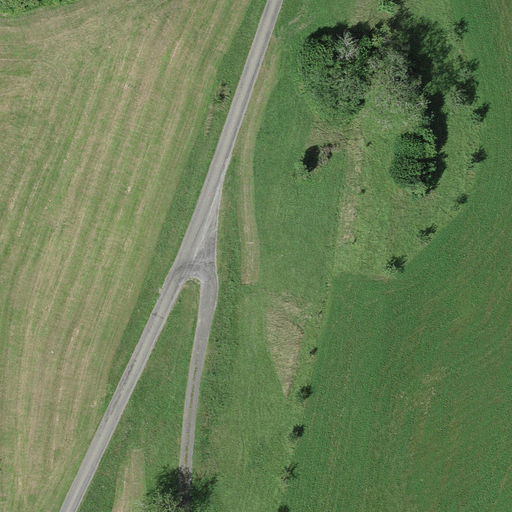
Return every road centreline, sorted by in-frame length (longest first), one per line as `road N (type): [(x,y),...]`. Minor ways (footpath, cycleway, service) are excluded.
road 1 (track): [(270,0),(191,228),(64,511)]
road 2 (track): [(181,511),(200,291),(201,247),(191,228)]
